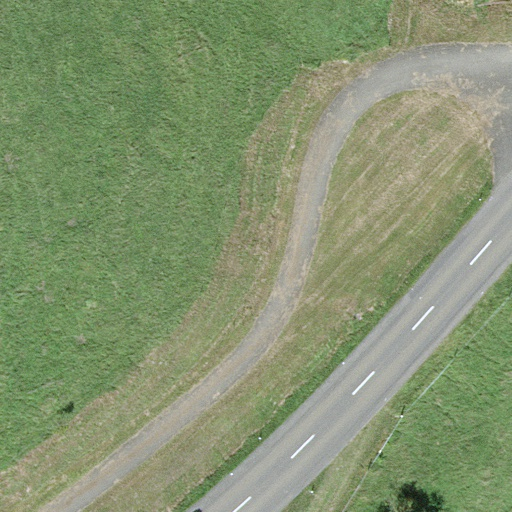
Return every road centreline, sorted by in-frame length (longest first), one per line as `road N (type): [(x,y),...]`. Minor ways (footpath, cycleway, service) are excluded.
road 1 (track): [(51,511),(138,458),(238,365),(283,277),(317,156),(346,108),(397,80),(471,71),(511,100)]
road 2 (secondary): [(229,511),(511,220)]
